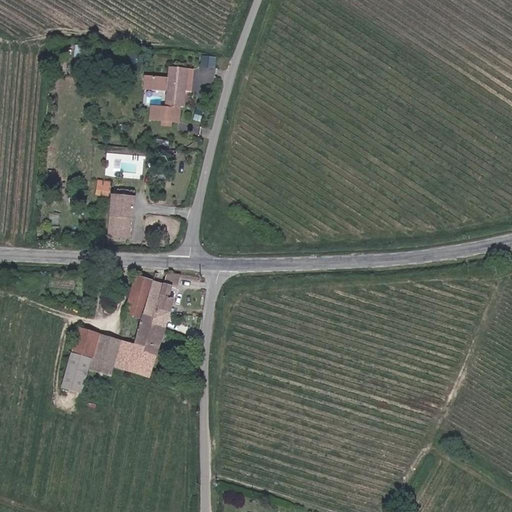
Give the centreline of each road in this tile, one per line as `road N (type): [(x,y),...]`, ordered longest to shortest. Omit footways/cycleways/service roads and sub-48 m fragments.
road 1 (tertiary): [(216,262),(411,257),(511,238)]
road 2 (unclassified): [(192,261),(215,130),(261,0)]
road 3 (unclassified): [(216,262),(203,391),(206,511)]
road 4 (tertiary): [(0,251),(192,261)]
